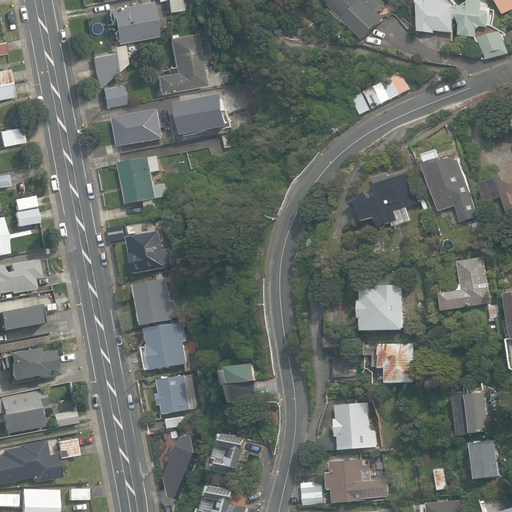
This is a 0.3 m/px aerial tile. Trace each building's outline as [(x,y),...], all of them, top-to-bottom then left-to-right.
[(167,0),(169,12),(184,9),(182,0),(167,0)] [(332,6),(363,39),(386,18),(379,11),(388,3),(385,0),(328,0),(333,5),(332,6)] [(422,3),(418,32),(437,34),(437,32),(454,33),(457,5),(447,4),(447,0),(430,0),(430,4),(422,3)] [(511,0),(497,0),(504,15),(511,10),(511,0)] [(113,23),(117,43),(158,36),(152,1),(108,9),(111,23),(113,23)] [(463,8),(461,36),(480,37),(480,33),(485,28),(492,29),(493,13),(489,12),(489,2),(473,1),(473,8),(463,8)] [(156,76),(159,94),(206,86),(204,76),(206,76),(205,69),(203,69),(201,54),(209,53),(207,42),(198,43),(197,33),(176,37),(176,34),(169,35),(170,38),(169,38),(174,67),(167,68),(168,74),(156,76)] [(505,33),(482,39),(487,61),(510,54),(505,33)] [(94,57),(99,87),(118,72),(114,53),(94,57)] [(0,84),(12,83),(10,69),(0,70),(0,84)] [(365,90),(374,108),(411,90),(402,72),(365,90)] [(422,84),(431,80),(429,75),(420,79),(422,84)] [(0,98),(15,96),(12,83),(0,84),(0,98)] [(103,89),(106,107),(126,104),(123,85),(103,89)] [(179,103),(185,135),(232,127),(228,110),(226,94),(179,103)] [(114,117),(119,148),(165,139),(159,109),(114,117)] [(0,131),(3,146),(25,141),(22,127),(0,131)] [(225,136),(227,149),(248,145),(245,132),(225,136)] [(120,163),(128,204),(159,199),(154,172),(163,171),(160,156),(120,163)] [(454,207),(457,217),(476,211),(472,201),(475,200),(461,157),(457,158),(456,157),(452,157),(448,158),(446,161),(445,158),(425,164),(440,211),(454,207)] [(496,175),(508,214),(511,213),(511,165),(507,167),(508,171),(496,175)] [(375,218),(381,227),(387,223),(387,225),(399,221),(396,211),(422,203),(412,173),(410,174),(409,170),(390,176),(389,173),(373,178),(378,196),(372,198),(368,192),(353,201),(354,204),(358,204),(364,222),(375,218)] [(0,188),(11,186),(9,175),(0,176),(0,188)] [(14,201),(16,211),(36,207),(34,197),(14,201)] [(15,214),(17,227),(39,223),(37,209),(15,214)] [(438,228),(445,225),(442,217),(435,219),(438,228)] [(0,256),(9,254),(2,218),(0,218),(0,256)] [(109,228),(112,242),(126,239),(124,225),(109,228)] [(135,269),(136,274),(175,267),(171,249),(165,250),(161,231),(129,237),(133,260),(132,260),(134,270),(135,269)] [(444,236),(447,250),(463,246),(460,232),(444,236)] [(480,235),(482,242),(489,240),(487,233),(480,235)] [(373,241),(379,265),(388,263),(382,239),(373,241)] [(500,247),(504,259),(509,257),(506,246),(500,247)] [(441,293),(444,311),(493,303),(486,256),(459,261),(463,289),(441,293)] [(0,294),(12,292),(12,294),(37,290),(35,279),(41,278),(38,260),(10,265),(12,273),(5,274),(3,267),(0,267),(0,294)] [(136,285),(143,326),(175,321),(175,318),(182,317),(180,305),(177,306),(176,300),(173,301),(169,279),(158,281),(158,278),(148,280),(148,283),(136,285)] [(365,318),(365,331),(405,330),(404,284),(379,285),(379,289),(364,289),(365,301),(362,301),(363,318),(365,318)] [(54,299),(42,300),(43,312),(55,311),(54,299)] [(490,307),(491,319),(502,318),(500,306),(490,307)] [(0,328),(1,333),(41,325),(38,307),(0,313),(0,328)] [(154,371),(188,365),(185,342),(188,342),(185,323),(148,329),(150,344),(149,344),(154,371)] [(386,365),(386,380),(415,380),(414,341),(379,342),(379,365),(386,365)] [(39,355),(39,350),(7,356),(11,383),(59,375),(56,353),(39,355)] [(334,356),(335,378),(356,377),(355,355),(334,356)] [(192,362),(193,370),(203,368),(201,360),(192,362)] [(239,403),(258,400),(255,380),(257,380),(254,364),(234,367),(234,369),(229,370),(232,386),(237,385),(239,403)] [(164,404),(166,414),(192,409),(187,375),(160,380),(162,394),(159,394),(161,405),(164,404)] [(0,421),(4,421),(6,435),(44,427),(41,408),(46,407),(43,388),(0,396),(0,421)] [(453,395),(458,436),(474,434),(474,433),(491,431),(489,415),(490,415),(488,397),(486,397),(486,393),(469,395),(469,393),(453,395)] [(340,436),(341,450),(379,447),(378,430),(372,431),(370,402),(358,403),(358,398),(349,398),(350,404),(337,405),(338,419),(336,419),(337,436),(340,436)] [(53,415),(56,427),(78,423),(75,411),(53,415)] [(168,419),(169,428),(186,426),(185,416),(168,419)] [(180,461),(182,473),(194,471),(191,459),(198,457),(197,449),(200,448),(199,442),(195,442),(193,429),(169,434),(174,462),(180,461)] [(214,469),(240,476),(244,461),(245,461),(247,454),(246,454),(247,450),(246,450),(249,439),(227,433),(221,458),(217,457),(214,469)] [(57,443),(60,459),(79,456),(76,439),(57,443)] [(317,440),(318,453),(337,452),(337,439),(317,440)] [(473,443),(478,479),(501,476),(499,464),(501,463),(501,458),(498,458),(496,440),(473,443)] [(50,457),(48,443),(19,448),(20,449),(4,452),(5,457),(0,458),(0,485),(35,479),(36,483),(62,478),(58,456),(50,457)] [(335,489),(336,503),(369,500),(368,498),(390,496),(388,479),(372,480),(370,464),(366,465),(365,459),(332,462),(333,472),(329,473),(330,489),(335,489)] [(161,470),(163,481),(174,480),(172,468),(161,470)] [(436,470),(439,490),(448,489),(445,468),(436,470)] [(303,483),(305,505),(325,503),(323,481),(303,483)] [(234,511),(257,511),(258,508),(232,501),(236,488),(213,482),(207,507),(211,508),(210,511),(229,511),(230,510),(234,511)] [(70,490),(70,501),(88,500),(88,489),(70,490)] [(511,511),(511,489),(482,499),(486,511),(511,511)] [(57,511),(58,491),(22,490),(21,511),(57,511)] [(0,507),(17,507),(17,496),(0,495),(0,507)] [(466,511),(466,499),(429,502),(430,511),(466,511)]
